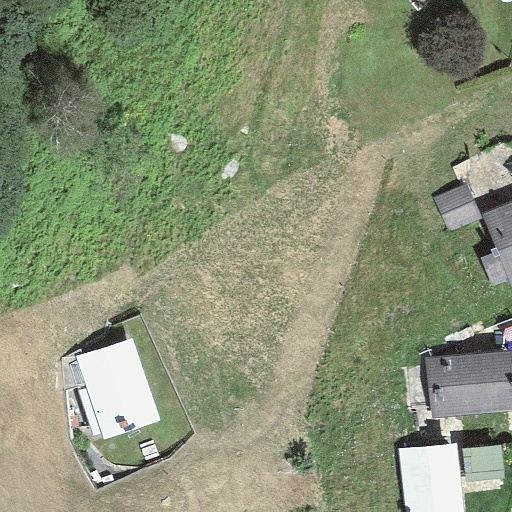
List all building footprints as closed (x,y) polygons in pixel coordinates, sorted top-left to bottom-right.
[(464,185),(432,199),(447,232),(479,218),(464,185)] [(511,202),(484,213),(510,285),(511,284),(511,202)] [(130,339),(75,358),(86,389),(100,434),(102,439),(158,421),(130,339)] [(511,352),(425,361),(430,420),(511,412),(511,352)] [(91,437),(100,434),(86,389),(77,392),(91,437)] [(462,511),(456,445),(397,450),(402,511),(462,511)] [(499,449),(463,452),(465,481),(501,478),(499,449)]
